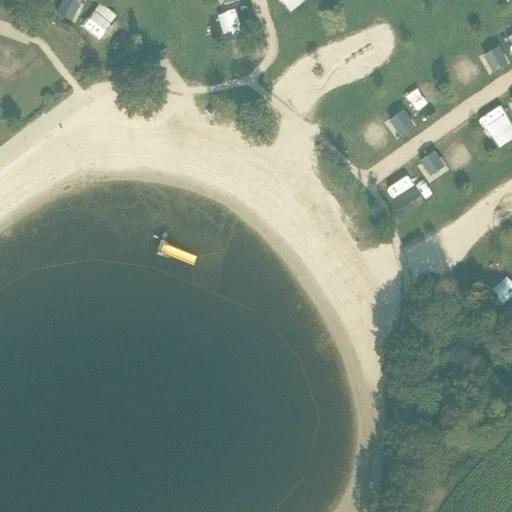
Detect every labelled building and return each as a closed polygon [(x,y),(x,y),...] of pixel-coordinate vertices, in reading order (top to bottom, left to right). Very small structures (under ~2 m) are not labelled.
[(63,3),(57,16),(71,23),(77,10),(76,10),(76,11),(72,9),(74,5),(69,2),(67,6),(63,4),(63,3)] [(490,60),(485,62),(492,74),(506,66),(499,54),(495,57),(493,54),(488,56),(490,60)] [(396,124),(391,127),(399,138),(412,128),(404,118),(400,121),(398,118),(393,121),(396,124)] [(433,155),(420,164),(427,175),(432,172),(434,175),(438,172),(436,169),(440,166),(433,155)] [(458,336),(450,325),(439,332),(447,343),(458,336)]
